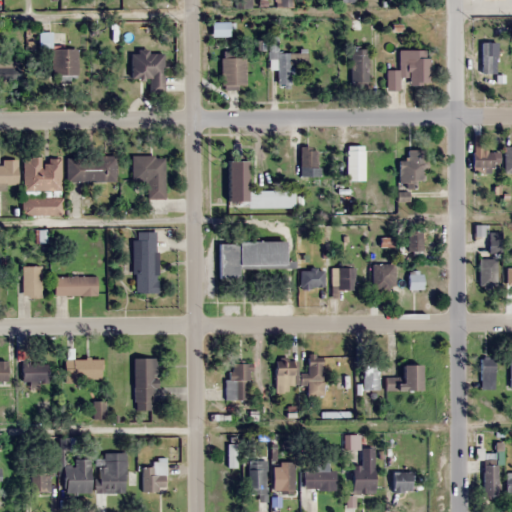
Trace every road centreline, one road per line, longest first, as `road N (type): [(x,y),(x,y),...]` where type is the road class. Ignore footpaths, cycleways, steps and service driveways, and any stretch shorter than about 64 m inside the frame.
road 1 (residential): [(511,322),(0,328)]
road 2 (residential): [(458,511),(453,0)]
road 3 (residential): [(195,511),(190,0)]
road 4 (residential): [(0,120),(455,116)]
